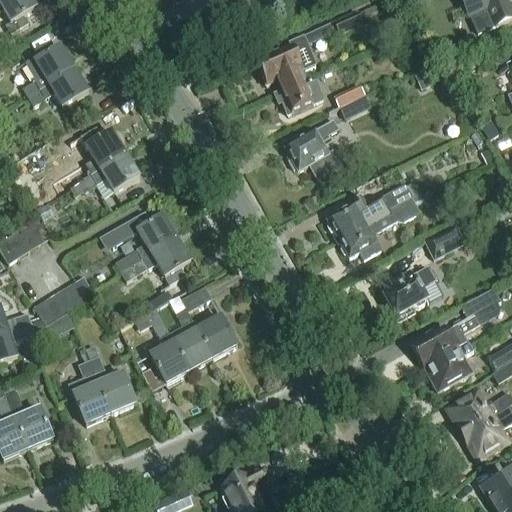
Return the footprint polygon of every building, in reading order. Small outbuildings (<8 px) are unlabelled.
[(36,13),(28,0),(5,0),(0,3),(0,17),(3,16),(10,28),(4,31),(10,40),(27,30),(22,22),(36,13)] [(220,0),(222,3),(220,4),(239,33),(262,19),(249,0),(220,0)] [(511,0),(457,0),(468,22),(470,21),(478,39),(511,23),(511,17),(507,5),(511,2),(511,0)] [(357,13),(331,24),(337,38),(367,25),(363,13),(358,16),(357,13)] [(265,91),(276,86),(293,79),(302,75),(300,72),(314,67),(302,36),(286,43),(290,55),(256,70),(265,91)] [(28,103),(74,75),(60,52),(35,67),(33,64),(25,68),(34,84),(32,86),(33,88),(23,94),(28,103)] [(421,95),(436,88),(429,73),(415,80),(421,95)] [(88,98),(74,75),(28,103),(35,113),(54,101),(62,114),(65,112),(69,119),(79,112),(76,106),(88,98)] [(293,79),(276,86),(281,97),(273,100),(277,110),(282,108),(288,121),(317,109),(317,108),(323,105),(314,85),(304,90),(301,83),(296,85),(293,79)] [(337,111),(363,98),(359,91),(352,94),(351,91),(323,105),(328,115),(337,111)] [(368,108),(363,98),(337,111),(342,122),(361,113),(360,112),(368,108)] [(339,135),(333,125),(284,153),(297,177),(310,170),(318,184),(341,170),(333,156),(328,159),(321,145),(339,135)] [(490,144),(498,139),(490,126),(482,132),(490,144)] [(80,187),(125,160),(112,137),(102,143),(96,133),(71,149),(77,157),(86,153),(91,162),(68,176),(76,190),(80,187)] [(489,153),(481,157),(487,169),(495,164),(489,153)] [(140,183),(125,160),(80,187),(84,194),(104,182),(113,199),(140,183)] [(415,187),(406,192),(412,202),(421,197),(415,187)] [(326,226),(337,245),(389,215),(409,204),(412,202),(406,192),(405,190),(382,202),(383,204),(370,212),(365,204),(326,226)] [(421,197),(412,202),(417,211),(423,208),(425,213),(436,207),(430,195),(422,199),(421,197)] [(364,265),(375,258),(382,254),(377,247),(371,236),(373,235),(374,237),(381,233),(395,225),(403,227),(420,218),(417,211),(412,202),(409,204),(389,215),(337,245),(348,264),(359,257),(364,265)] [(124,276),(176,245),(162,222),(151,229),(145,219),(129,229),(128,227),(105,241),(112,253),(135,238),(137,237),(145,251),(118,267),(124,276)] [(27,231),(39,251),(49,244),(37,225),(27,231)] [(454,229),(422,246),(432,264),(464,247),(454,229)] [(28,257),(39,251),(27,231),(17,238),(28,257)] [(18,263),(28,257),(17,238),(6,244),(18,263)] [(0,257),(7,270),(18,263),(6,244),(0,247),(0,257)] [(190,268),(176,245),(124,276),(129,286),(156,270),(169,290),(183,282),(179,275),(190,268)] [(398,283),(400,286),(381,297),(396,323),(427,305),(421,294),(435,286),(433,282),(437,280),(433,273),(429,275),(427,272),(413,280),(410,275),(398,283)] [(84,283),(75,288),(80,296),(89,290),(84,283)] [(64,295),(75,313),(86,307),(80,296),(75,288),(64,295)] [(184,303),(191,315),(215,302),(208,290),(184,303)] [(445,333),(412,351),(424,374),(468,349),(463,340),(480,330),(498,321),(501,313),(498,308),(501,306),(494,293),(461,311),(468,324),(457,330),(447,335),(445,333)] [(65,320),(68,318),(75,313),(64,295),(54,301),(65,320)] [(0,341),(9,339),(17,336),(31,331),(27,320),(5,327),(0,313),(0,312),(11,308),(0,298),(0,341)] [(152,314),(166,306),(161,298),(148,306),(152,314)] [(55,326),(65,320),(54,301),(43,308),(55,326)] [(45,332),(55,326),(43,308),(33,314),(41,327),(45,332)] [(189,378),(212,366),(196,336),(184,314),(174,320),(180,332),(168,339),(189,378)] [(155,315),(145,321),(163,354),(150,361),(166,391),(189,378),(168,339),(155,315)] [(45,337),(45,347),(74,333),(68,318),(65,320),(55,326),(45,332),(45,337)] [(220,323),(196,336),(212,366),(236,353),(220,323)] [(45,337),(45,332),(41,327),(31,331),(17,336),(9,339),(0,341),(0,369),(17,364),(12,348),(34,341),(45,337)] [(472,356),(468,349),(424,374),(437,397),(471,378),(461,362),(472,356)] [(507,353),(489,364),(496,375),(511,365),(511,350),(508,354),(507,353)] [(88,355),(92,365),(101,362),(97,352),(88,355)] [(98,389),(110,420),(136,409),(123,378),(110,384),(101,362),(92,365),(88,367),(98,389)] [(511,365),(492,378),(497,387),(511,378),(511,365)] [(86,430),(110,420),(98,389),(88,367),(79,371),(84,384),(69,390),(86,430)] [(152,397),(165,390),(160,380),(155,382),(150,374),(142,378),(152,397)] [(6,402),(12,416),(21,412),(16,398),(6,402)] [(463,440),(508,412),(511,409),(511,403),(509,398),(485,413),(478,402),(476,400),(448,417),(463,440)] [(0,458),(3,466),(28,455),(15,424),(12,416),(6,402),(0,404),(0,416),(5,428),(0,430),(0,458)] [(498,435),(511,426),(511,419),(508,412),(463,440),(477,464),(505,447),(498,435)] [(15,424),(28,455),(53,445),(40,414),(15,424)] [(480,492),(492,511),(498,511),(511,502),(511,473),(511,472),(480,492)] [(275,511),(263,489),(269,486),(263,474),(221,495),(229,511),(275,511)] [(188,493),(156,508),(157,511),(189,511),(195,509),(188,493)] [(511,511),(511,502),(498,511),(511,511)]
